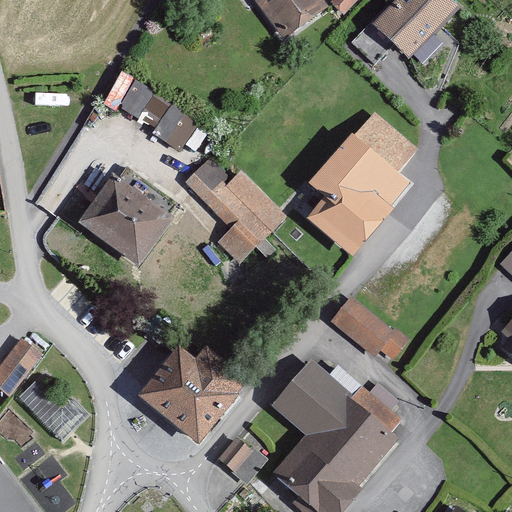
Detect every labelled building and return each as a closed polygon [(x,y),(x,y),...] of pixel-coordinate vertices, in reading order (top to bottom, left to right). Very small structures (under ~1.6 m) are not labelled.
[(249,0),(281,42),(325,10),(318,0),(249,0)] [(342,15),(355,0),(333,0),(330,4),(342,15)] [(398,0),(372,28),(408,61),(455,10),(443,0),(398,0)] [(349,47),(374,68),(389,50),(365,29),(349,47)] [(140,78),(120,105),(139,119),(140,118),(182,149),(201,125),(140,78)] [(393,176),(414,151),(371,116),(351,140),(348,138),(307,187),(322,200),(304,221),(350,260),(389,213),(387,211),(407,187),(393,176)] [(283,220),(238,172),(223,186),(204,166),(183,187),(227,233),(217,242),(237,263),(283,220)] [(136,269),(169,221),(111,181),(78,229),(136,269)] [(511,251),(498,266),(511,279),(511,251)] [(390,331),(353,298),(331,323),(371,359),(379,350),(390,360),(407,342),(392,328),(390,331)] [(511,322),(500,336),(507,342),(500,349),(511,359),(511,322)] [(39,358),(16,342),(0,363),(0,391),(10,399),(39,358)] [(206,347),(194,363),(176,350),(136,404),(197,449),(249,379),(206,347)] [(397,423),(359,389),(349,400),(310,366),(271,410),(304,438),(275,472),(290,485),(284,491),(308,511),(343,511),(359,494),(353,489),(394,443),(386,436),(397,423)] [(248,454),(233,442),(217,462),(231,474),(248,454)]
